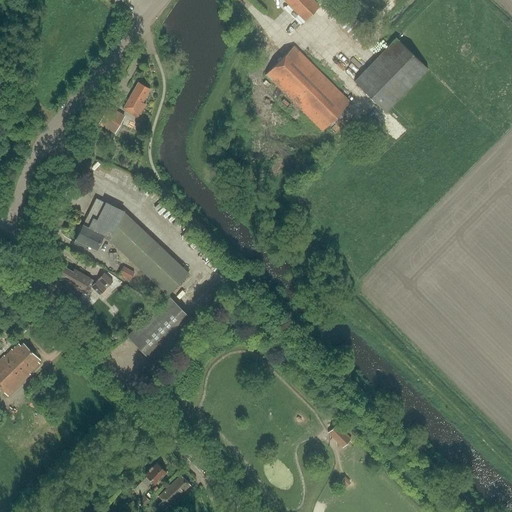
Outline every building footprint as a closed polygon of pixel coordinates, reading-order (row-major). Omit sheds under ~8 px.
[(285,0),(305,20),(319,5),(313,0),(285,0)] [(361,41),(373,29),(356,12),(344,24),(361,41)] [(397,37),(354,81),(386,111),(428,66),(397,37)] [(336,136),(352,119),(343,111),(351,102),(293,46),(265,76),(322,132),(327,127),(336,136)] [(138,83),(123,110),(135,116),(150,89),(138,83)] [(114,135),(124,117),(108,108),(98,126),(114,135)] [(124,262),(129,257),(169,295),(189,273),(123,212),(124,211),(117,208),(117,207),(111,204),(111,205),(106,203),(105,203),(96,199),(83,225),(74,242),(83,247),(85,244),(96,250),(103,237),(111,240),(121,250),(117,255),(124,262)] [(119,274),(130,280),(134,272),(123,267),(119,274)] [(100,295),(113,281),(104,273),(96,282),(74,269),(73,272),(65,268),(64,269),(63,269),(60,273),(61,274),(60,276),(70,281),(68,284),(83,293),(83,292),(87,295),(91,289),(90,288),(91,286),(100,295)] [(207,291),(197,301),(206,310),(216,300),(207,291)] [(153,363),(195,322),(169,296),(127,336),(153,363)] [(0,382),(32,352),(23,344),(21,346),(19,344),(13,350),(12,350),(5,357),(4,356),(0,360),(0,382)] [(32,352),(0,382),(0,389),(8,397),(30,375),(29,374),(40,364),(38,362),(40,360),(32,352)] [(328,433),(342,448),(351,439),(337,425),(328,433)] [(167,471),(156,461),(144,474),(146,476),(134,489),(140,495),(152,482),(155,485),(161,479),(160,478),(167,471)] [(162,511),(190,485),(181,475),(159,496),(163,501),(157,506),(162,511)]
